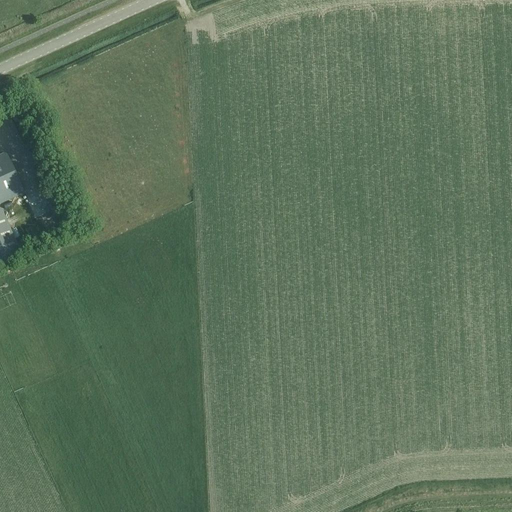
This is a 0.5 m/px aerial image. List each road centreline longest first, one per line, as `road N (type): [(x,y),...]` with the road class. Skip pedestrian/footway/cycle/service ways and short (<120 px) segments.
road 1 (tertiary): [(0,69),(155,0)]
road 2 (track): [(380,511),(420,498),(511,493)]
